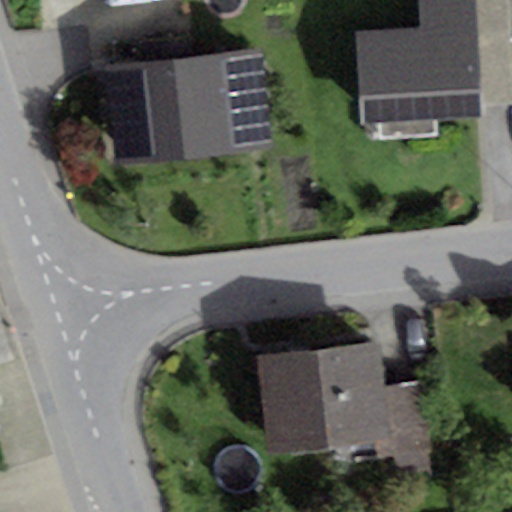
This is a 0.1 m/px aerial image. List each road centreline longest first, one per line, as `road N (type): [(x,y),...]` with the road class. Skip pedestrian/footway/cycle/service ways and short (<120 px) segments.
road 1 (residential): [(58,306),(96,294),(511,254)]
road 2 (residential): [(58,306),(126,511)]
road 3 (residential): [(58,306),(0,122)]
